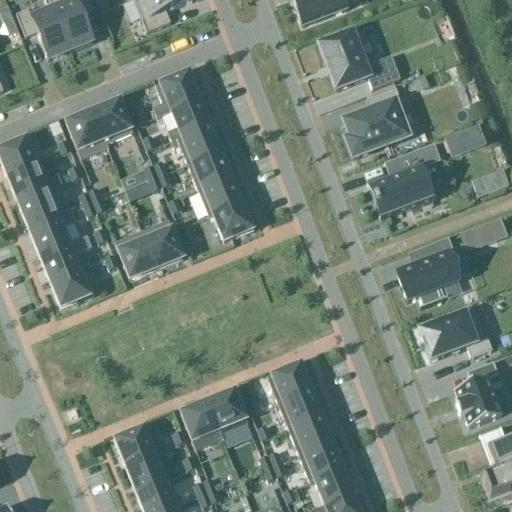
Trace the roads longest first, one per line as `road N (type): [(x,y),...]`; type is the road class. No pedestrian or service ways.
road 1 (residential): [(457,509),(259,0)]
road 2 (residential): [(14,346),(307,226)]
road 3 (residential): [(56,453),(349,334)]
road 4 (residential): [(220,0),(307,226)]
road 5 (residential): [(349,334),(417,511)]
